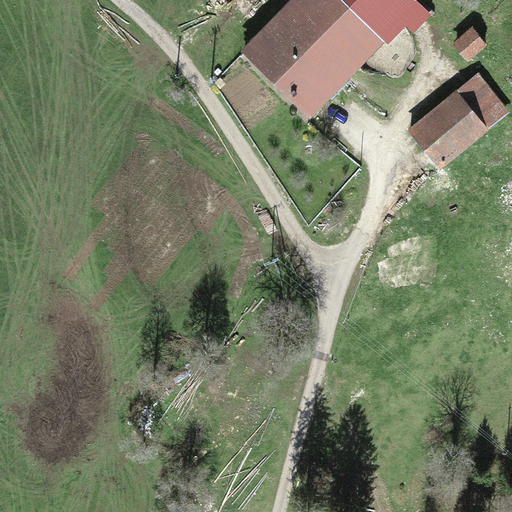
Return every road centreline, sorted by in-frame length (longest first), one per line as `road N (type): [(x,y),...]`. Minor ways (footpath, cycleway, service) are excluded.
road 1 (unclassified): [(123,0),(191,72),(321,277),(325,328),(277,511)]
road 2 (track): [(321,277),(365,225),(388,146),(430,74),(421,34)]
